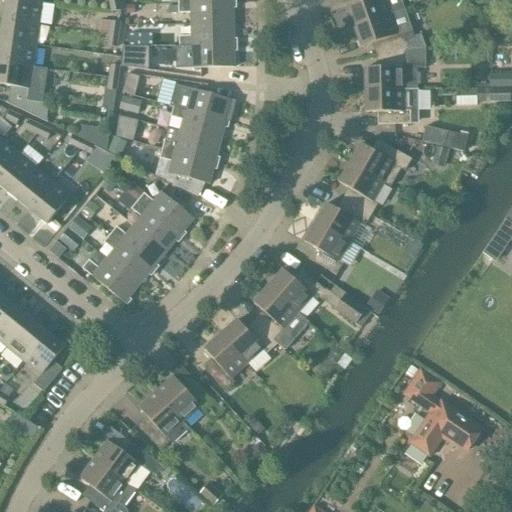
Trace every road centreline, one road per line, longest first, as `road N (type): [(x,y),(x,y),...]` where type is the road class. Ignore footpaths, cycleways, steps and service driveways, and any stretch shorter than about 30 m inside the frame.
road 1 (residential): [(140,349),(250,251),(313,144),(321,105),(317,62),(295,0)]
road 2 (residential): [(16,511),(78,417),(140,349)]
road 3 (residential): [(140,349),(0,232)]
